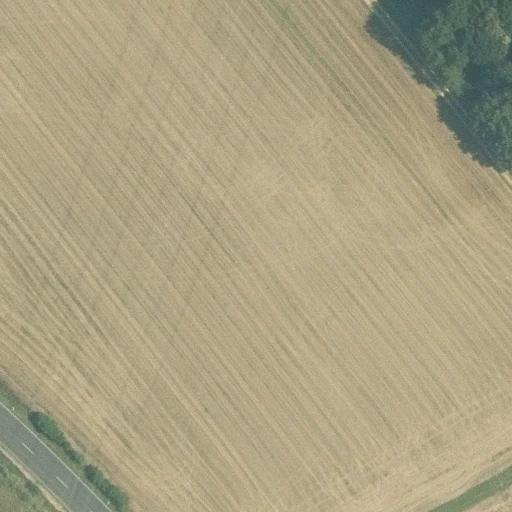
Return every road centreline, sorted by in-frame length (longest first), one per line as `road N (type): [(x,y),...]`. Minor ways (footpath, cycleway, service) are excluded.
road 1 (track): [(378,0),(511,162)]
road 2 (secondary): [(92,511),(0,420)]
